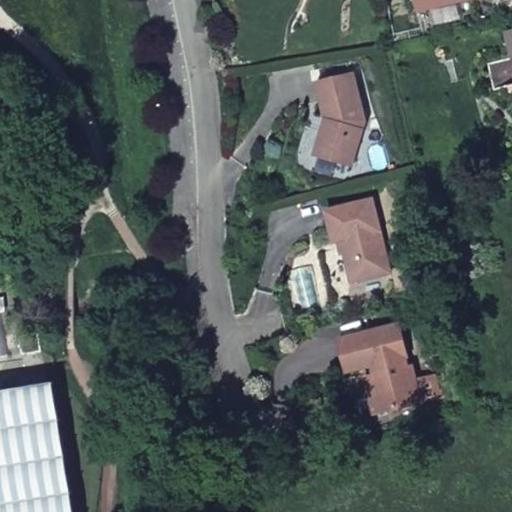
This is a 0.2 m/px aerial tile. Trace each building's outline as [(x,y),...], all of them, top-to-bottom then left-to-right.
[(328,123),(326,132),(321,132),(314,156),(351,167),(364,123),(353,74),(316,83),(325,122),(328,123)] [(341,243),(351,284),(389,274),(372,200),(326,211),(333,244),(341,243)] [(0,358),(10,357),(0,297),(0,358)] [(369,376),(378,412),(421,402),(415,380),(412,365),(406,366),(404,357),(407,356),(399,324),(342,338),(350,370),(377,363),(379,373),(369,376)] [(42,353),(39,336),(21,339),(23,356),(42,353)] [(346,371),(350,370),(342,338),(338,339),(346,371)] [(415,380),(421,402),(440,397),(434,375),(415,380)] [(373,413),(378,412),(369,376),(364,377),(373,413)] [(0,511),(68,511),(48,386),(0,393),(0,511)]
